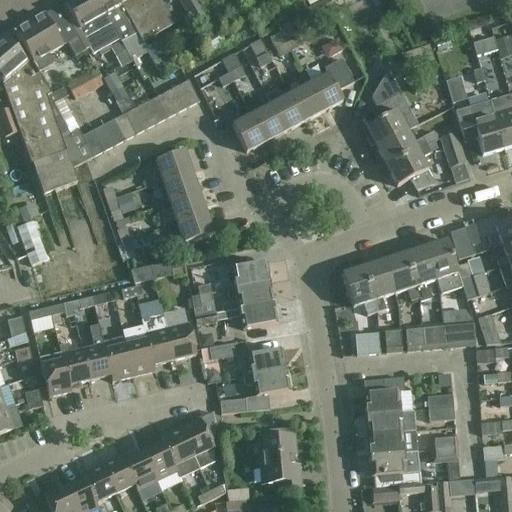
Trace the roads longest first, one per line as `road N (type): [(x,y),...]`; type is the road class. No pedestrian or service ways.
road 1 (residential): [(340,511),(328,378),(306,279)]
road 2 (unknown): [(328,378),(394,361),(438,360),(457,383),(461,470)]
road 3 (residential): [(0,479),(47,462),(75,430),(190,410)]
road 4 (residential): [(347,235),(350,220),(336,198),(316,190),(294,197),(281,229),(306,279)]
road 5 (residential): [(347,235),(511,191)]
